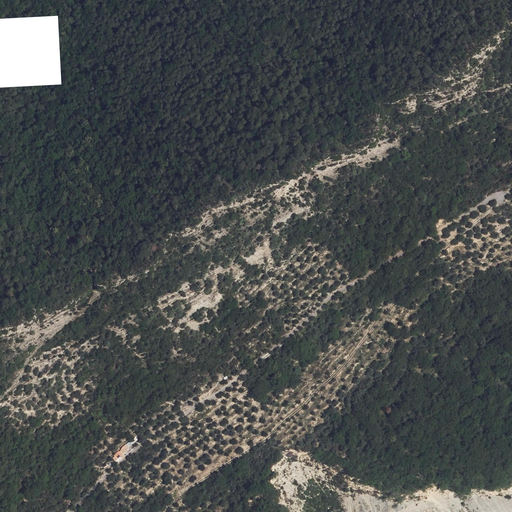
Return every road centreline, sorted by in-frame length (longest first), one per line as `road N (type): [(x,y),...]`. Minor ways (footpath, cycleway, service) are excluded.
road 1 (residential): [(500,197),(337,293),(119,461),(69,511)]
road 2 (track): [(179,495),(296,412),(414,276),(500,197)]
